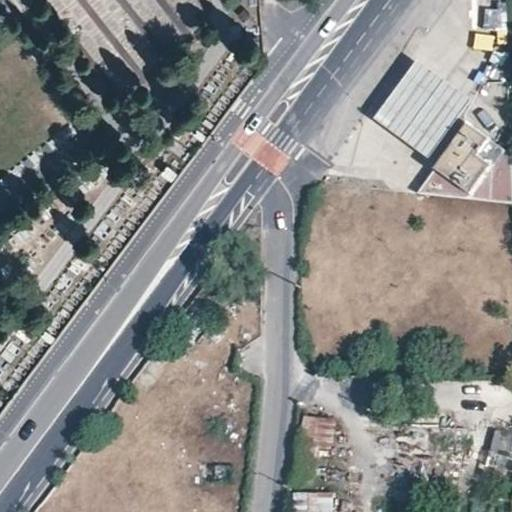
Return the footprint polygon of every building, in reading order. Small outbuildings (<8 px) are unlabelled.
[(469,99),(415,59),(394,87),(371,118),(425,158),(469,99)] [(511,156),(466,125),(435,169),(419,193),(461,197),(495,201),(511,202),(511,168),(511,165),(511,156)] [(88,198),(112,175),(91,152),(66,175),(88,198)] [(337,446),(337,418),(304,418),(304,446),(337,446)] [(511,474),(511,434),(496,431),(488,470),(511,474)] [(294,493),(293,511),(335,511),(336,494),(294,493)]
